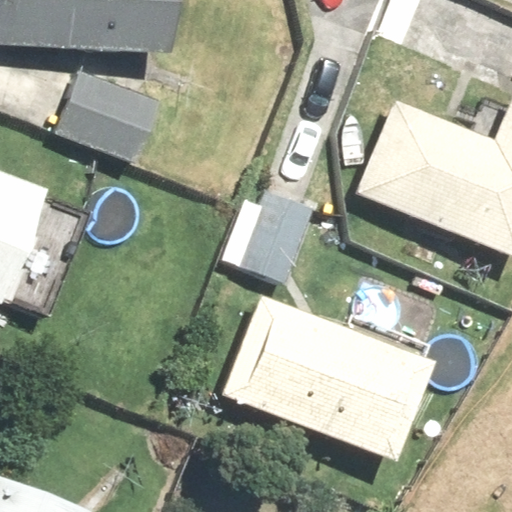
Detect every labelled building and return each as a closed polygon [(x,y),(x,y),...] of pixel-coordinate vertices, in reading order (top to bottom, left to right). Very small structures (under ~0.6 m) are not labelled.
[(0,0),(0,40),(143,47),(145,0),(0,0)] [(511,48),(500,77),(511,81),(511,48)] [(60,65),(32,125),(110,162),(138,102),(60,65)] [(480,258),(511,189),(511,106),(485,94),(463,143),(364,97),(324,186),(480,258)] [(0,309),(12,315),(62,209),(0,179),(0,309)] [(288,195),(248,181),(219,260),(260,275),(288,195)] [(228,290),(192,381),(375,454),(412,363),(228,290)] [(0,511),(56,511),(59,507),(0,481),(0,511)]
